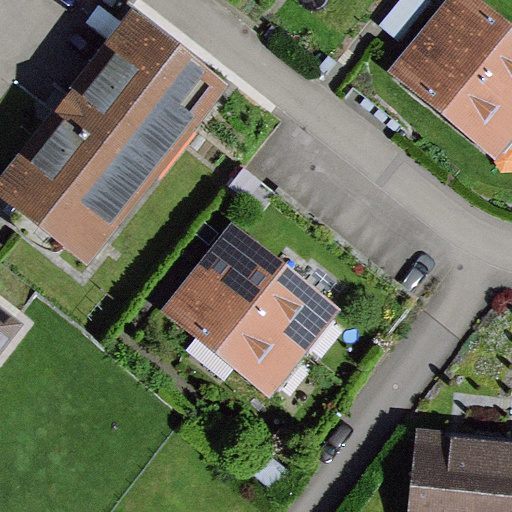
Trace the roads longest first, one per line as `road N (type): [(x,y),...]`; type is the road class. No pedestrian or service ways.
road 1 (residential): [(489,242),(175,0)]
road 2 (residential): [(308,511),(489,242)]
